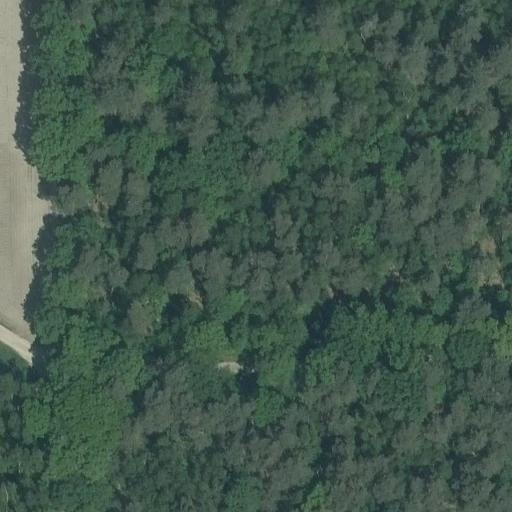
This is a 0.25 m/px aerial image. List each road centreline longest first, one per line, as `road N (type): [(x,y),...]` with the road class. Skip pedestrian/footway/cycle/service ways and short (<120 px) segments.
road 1 (unclassified): [(511,357),(110,369),(55,365),(0,334)]
road 2 (track): [(59,511),(55,365)]
